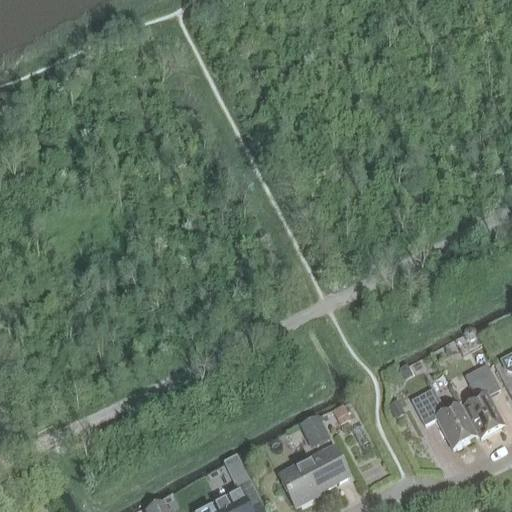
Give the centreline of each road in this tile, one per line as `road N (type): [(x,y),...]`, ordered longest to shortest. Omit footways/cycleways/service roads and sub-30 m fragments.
road 1 (track): [(325,305),(39,443)]
road 2 (track): [(511,211),(325,305)]
road 3 (residential): [(511,456),(461,483),(409,487),(359,511)]
